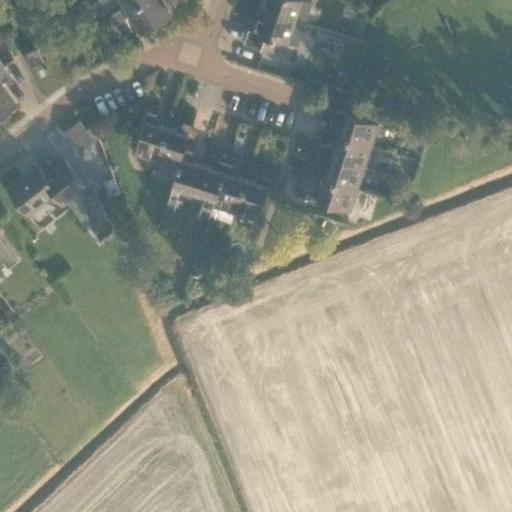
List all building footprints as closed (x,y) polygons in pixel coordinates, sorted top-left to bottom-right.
[(173,9),(167,0),(137,0),(128,6),(126,3),(111,12),(117,21),(132,12),(142,29),(173,9)] [(263,0),(261,7),(305,22),(312,0),(263,0)] [(298,43),(305,22),(261,7),(254,29),(249,27),(244,41),(273,50),(277,36),(298,43)] [(32,63),(43,58),(37,45),(25,51),(32,63)] [(0,113),(17,101),(2,81),(12,73),(0,57),(0,113)] [(351,79),(348,69),(337,72),(339,82),(351,79)] [(134,151),(157,158),(167,124),(154,120),(161,99),(152,96),(134,151)] [(338,132),(372,142),(379,120),(325,103),(322,112),(343,119),(338,132)] [(180,129),(167,124),(157,158),(178,165),(179,165),(191,127),(196,111),(187,108),(180,129)] [(79,151),(96,138),(80,117),(63,130),(79,151)] [(179,165),(178,165),(170,188),(194,196),(205,163),(192,158),(198,138),(194,136),(197,129),(191,127),(179,165)] [(313,138),(310,147),(365,164),(372,142),(338,132),(334,145),(313,138)] [(211,165),(205,163),(194,196),(215,203),(232,149),(221,145),(216,161),(212,163),(211,165)] [(329,162),(324,175),(358,186),(365,164),(310,147),(308,155),(329,162)] [(215,203),(236,210),(246,176),(233,172),(240,151),(232,149),(215,203)] [(9,187),(28,212),(45,199),(59,205),(85,184),(65,159),(46,174),(38,164),(9,187)] [(260,180),(246,176),(236,210),(258,217),(275,163),(266,160),(260,180)] [(358,186),(324,175),(320,188),(299,182),(296,191),(351,208),(358,186)] [(96,190),(85,194),(88,203),(99,198),(96,190)] [(0,262),(3,260),(8,265),(18,258),(0,235),(0,262)] [(234,268),(246,268),(246,259),(234,260),(234,268)] [(200,274),(202,267),(193,264),(191,272),(200,274)]
